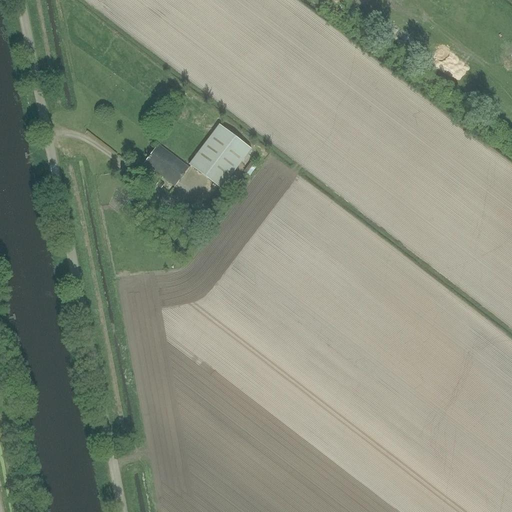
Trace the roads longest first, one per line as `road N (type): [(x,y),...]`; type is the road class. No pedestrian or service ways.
road 1 (unclassified): [(120,511),(16,0)]
road 2 (track): [(0,325),(36,511)]
